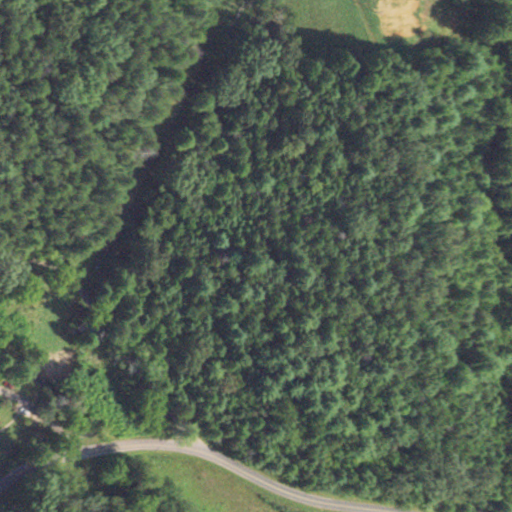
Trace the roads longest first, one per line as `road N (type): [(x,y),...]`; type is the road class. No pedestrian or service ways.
road 1 (tertiary): [(0,483),(52,458),(151,443),(201,449),(321,502)]
road 2 (track): [(201,449),(188,417),(71,274),(29,254),(0,258)]
